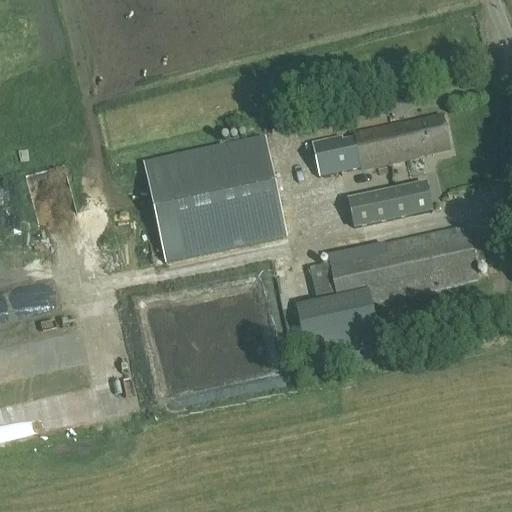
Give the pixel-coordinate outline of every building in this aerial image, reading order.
[(449,155),(441,118),(411,125),(411,124),(311,145),(319,181),(430,156),(431,159),(449,155)] [(144,166),(165,265),(287,238),(266,139),(144,166)] [(348,207),(353,232),(400,221),(433,213),(430,201),(427,184),(394,191),(395,196),(348,207)] [(139,242),(148,241),(143,210),(134,212),(139,242)] [(328,259),(330,266),(310,270),(318,311),(338,307),(340,312),(478,282),(475,265),(484,263),(480,244),(470,246),(467,229),(328,259)] [(84,275),(106,271),(100,237),(78,241),(84,275)] [(45,314),(40,285),(5,290),(9,319),(45,314)] [(131,372),(102,381),(112,411),(141,402),(131,372)]
